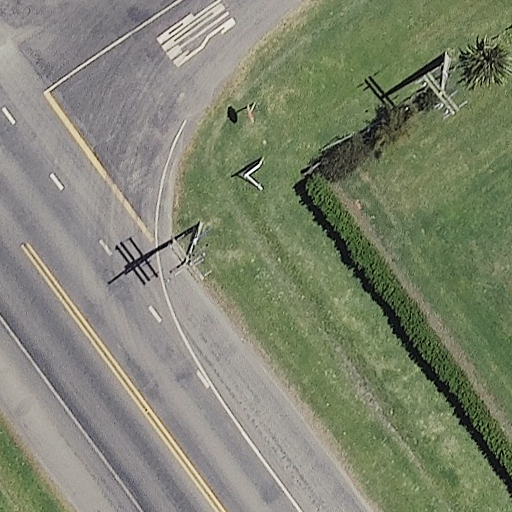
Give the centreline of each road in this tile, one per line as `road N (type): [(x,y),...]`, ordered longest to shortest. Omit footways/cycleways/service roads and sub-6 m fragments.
road 1 (secondary): [(0,216),(211,511)]
road 2 (unclassified): [(0,130),(189,0)]
